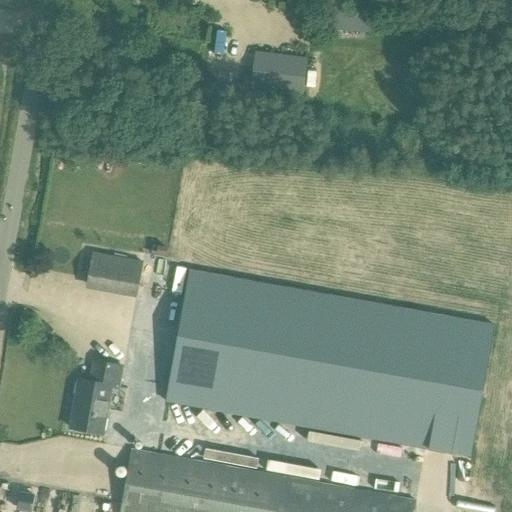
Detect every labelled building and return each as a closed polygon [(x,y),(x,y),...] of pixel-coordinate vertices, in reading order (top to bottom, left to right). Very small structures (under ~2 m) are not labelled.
[(326,30),(369,33),(370,14),(327,11),(326,30)] [(256,51),(251,92),(302,98),(307,58),(256,51)] [(311,161),(406,166),(408,124),(313,120),(311,161)] [(157,255),(166,257),(167,248),(159,246),(157,255)] [(144,266),(94,257),(87,290),(138,298),(144,266)] [(184,266),(160,398),(465,457),(490,324),(184,266)] [(120,389),(124,366),(95,361),(91,381),(79,380),(70,428),(104,434),(112,388),(120,389)] [(289,479),(132,451),(121,511),(413,511),(415,501),(289,479)]
